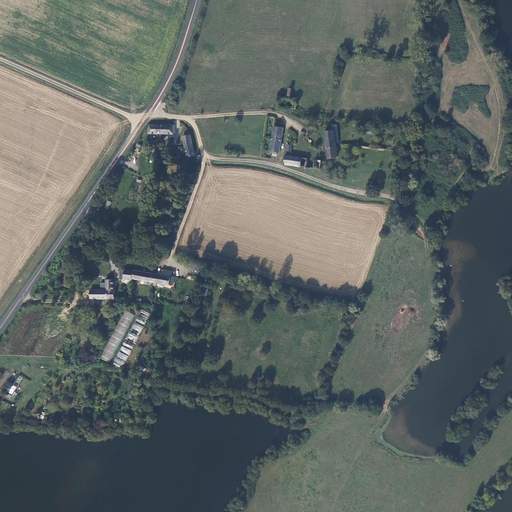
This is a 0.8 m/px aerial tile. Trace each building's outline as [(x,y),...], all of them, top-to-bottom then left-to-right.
[(277,98),(276,108),(295,109),(296,102),(298,103),(298,100),(277,98)] [(161,124),(148,123),(149,132),(161,132),(161,124)] [(324,130),(326,159),(335,159),(334,145),(338,145),(335,123),(330,124),(331,130),(324,130)] [(174,124),(161,124),(161,132),(174,132),(174,124)] [(283,125),(274,124),(271,149),(280,150),(283,125)] [(196,155),(192,137),(190,135),(183,136),(188,156),(196,155)] [(321,158),(320,157),(284,153),(286,163),(321,167),(321,158)] [(134,271),(123,269),(123,279),(133,280),(133,279),(134,271)] [(153,271),(147,270),(147,272),(134,271),(133,279),(172,285),(174,276),(170,275),(171,270),(161,269),(160,274),(153,273),(153,271)] [(116,300),(116,280),(107,280),(107,290),(107,300),(116,300)] [(107,290),(91,290),(91,299),(107,300),(107,290)] [(123,310),(101,359),(111,363),(133,314),(123,310)] [(131,329),(140,333),(143,327),(134,322),(131,329)] [(0,351),(0,353),(9,359),(21,337),(11,332),(0,351)] [(127,340),(125,344),(132,347),(138,336),(130,332),(126,339),(127,340)] [(25,359),(35,339),(26,335),(16,354),(25,359)] [(122,346),(120,350),(129,355),(131,351),(122,346)] [(126,361),(128,356),(118,351),(116,356),(126,361)] [(116,357),(112,363),(121,368),(124,361),(116,357)]
